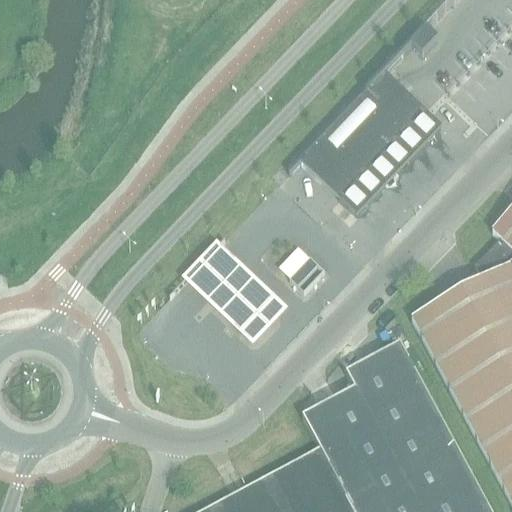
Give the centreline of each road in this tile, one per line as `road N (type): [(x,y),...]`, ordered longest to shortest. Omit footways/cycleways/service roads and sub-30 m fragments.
road 1 (unclassified): [(76,408),(169,438),(233,429),(511,140)]
road 2 (tertiary): [(76,375),(116,297),(398,0)]
road 3 (tertiary): [(342,0),(90,267),(34,344)]
